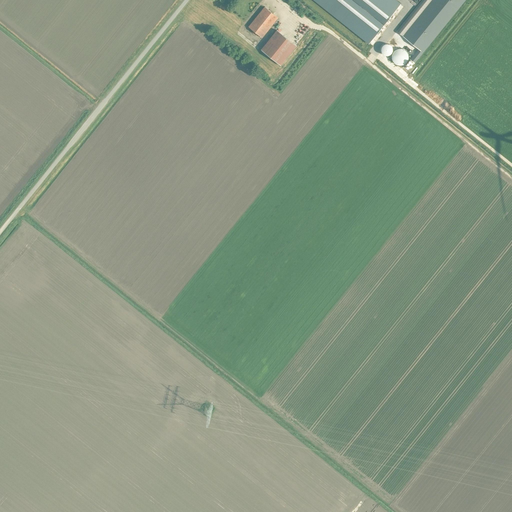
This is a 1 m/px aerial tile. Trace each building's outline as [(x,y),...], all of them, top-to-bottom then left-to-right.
[(315,0),(369,43),(400,4),(394,0),(315,0)] [(403,36),(432,0),(421,0),(397,31),(403,36)] [(464,0),(432,0),(403,36),(419,49),(411,59),(414,63),(464,0)] [(262,37),(278,18),(264,7),(249,26),(262,37)] [(261,49),(281,65),(297,46),(277,30),(261,49)]
